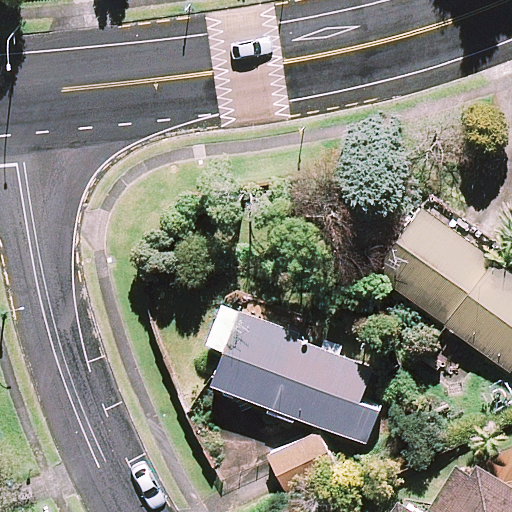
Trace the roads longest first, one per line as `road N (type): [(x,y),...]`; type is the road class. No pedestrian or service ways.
road 1 (residential): [(6,99),(257,64),(511,3)]
road 2 (residential): [(126,511),(99,462),(46,312),(6,99)]
